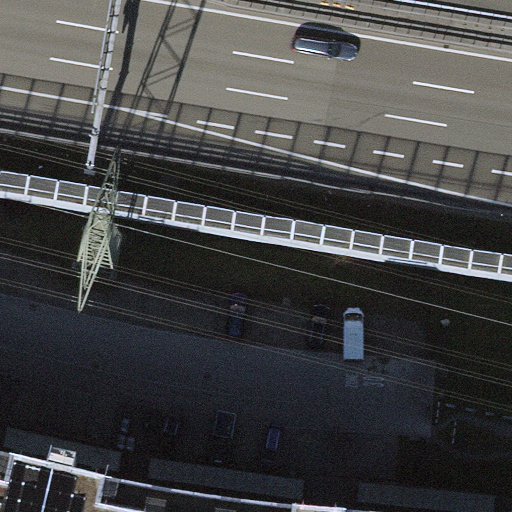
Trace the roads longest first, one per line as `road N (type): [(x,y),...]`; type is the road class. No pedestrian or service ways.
road 1 (motorway): [(0,30),(511,117)]
road 2 (residential): [(422,393),(257,381),(0,328)]
